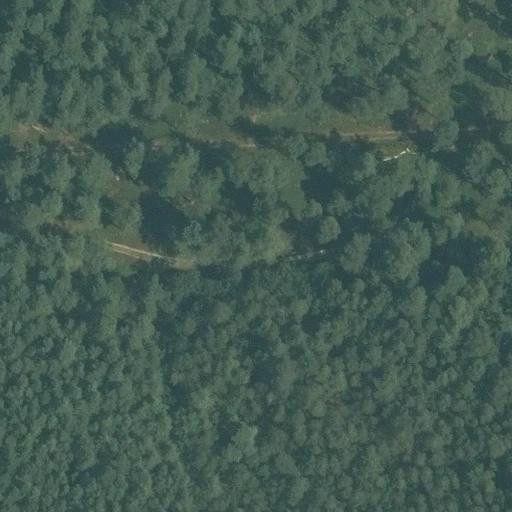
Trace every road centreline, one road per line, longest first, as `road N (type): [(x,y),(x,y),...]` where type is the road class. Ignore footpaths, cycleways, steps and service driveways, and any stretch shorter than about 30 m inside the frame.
road 1 (unknown): [(0,250),(115,248),(222,261),(369,242),(511,237)]
road 2 (track): [(0,157),(511,134)]
